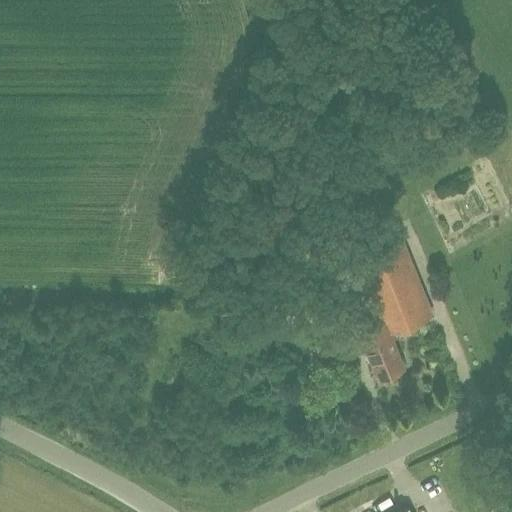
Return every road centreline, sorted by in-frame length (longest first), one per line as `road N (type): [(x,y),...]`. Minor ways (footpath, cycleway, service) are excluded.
road 1 (unclassified): [(511,398),(277,511)]
road 2 (unclassified): [(153,511),(0,428)]
